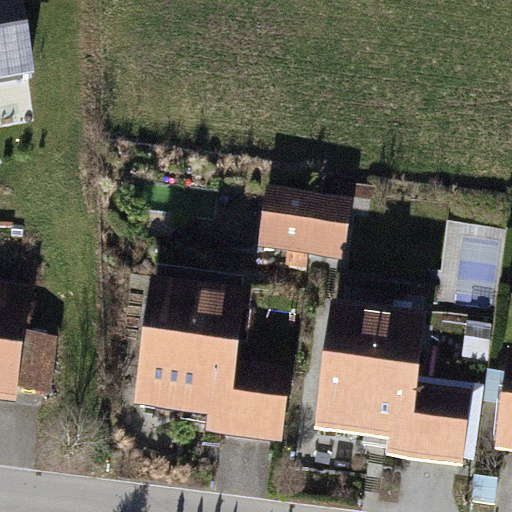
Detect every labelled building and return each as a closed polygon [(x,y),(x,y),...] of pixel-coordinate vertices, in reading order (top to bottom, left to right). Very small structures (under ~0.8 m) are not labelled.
[(0,85),(30,81),(18,7),(0,9),(0,85)] [(354,208),(271,198),(264,255),(348,265),(354,208)] [(0,399),(16,402),(17,394),(50,399),(58,348),(19,342),(26,297),(0,293),(0,399)] [(242,314),(158,305),(145,416),(219,424),(218,436),(282,444),(289,378),(236,372),(242,314)] [(422,339),(337,330),(325,442),(398,450),(397,462),(461,469),(469,403),(415,397),(422,339)]
